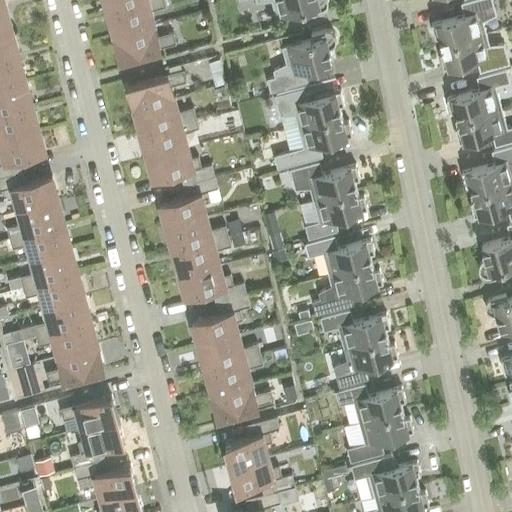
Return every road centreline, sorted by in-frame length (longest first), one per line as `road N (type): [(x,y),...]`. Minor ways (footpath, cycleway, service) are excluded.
road 1 (residential): [(189,511),(62,0)]
road 2 (residential): [(482,511),(376,0)]
